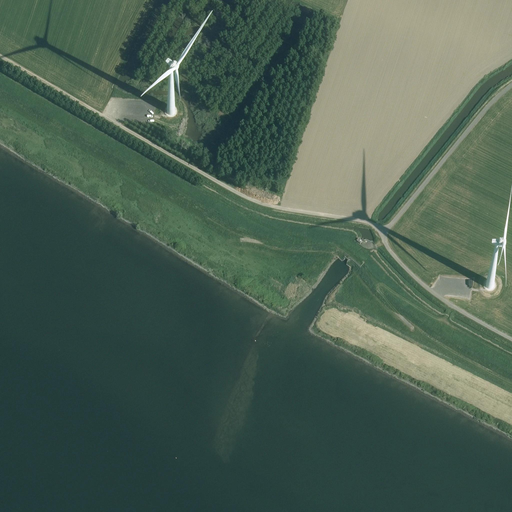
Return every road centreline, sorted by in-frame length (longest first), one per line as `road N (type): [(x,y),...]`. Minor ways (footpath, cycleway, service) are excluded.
road 1 (track): [(511,341),(431,293),(368,222),(253,202),(0,56)]
road 2 (track): [(0,72),(243,214),(358,237),(417,301),(511,359)]
